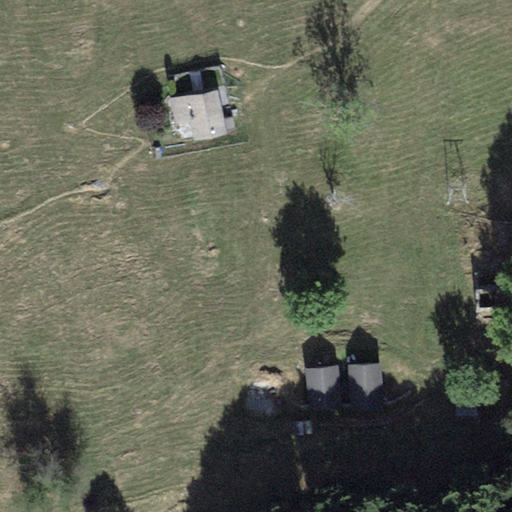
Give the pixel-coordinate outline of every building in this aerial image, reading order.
[(217,91),(168,99),(172,125),(190,122),(193,139),(225,134),(217,91)] [(504,276),(475,276),(475,324),(504,324),(504,276)] [(379,364),(347,365),(350,413),(382,411),(379,364)] [(338,367),(306,369),(308,416),(341,415),(338,367)] [(463,386),(453,387),(456,417),(476,415),(474,385),(463,386)]
